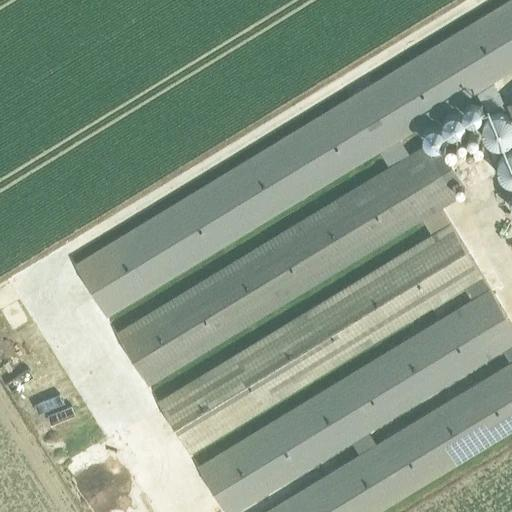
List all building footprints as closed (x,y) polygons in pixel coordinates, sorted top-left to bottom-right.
[(482,275),(451,223),(441,206),(458,195),(426,144),(409,155),(398,137),(511,68),(511,0),(508,0),(75,263),(107,314),(383,147),(393,164),(117,332),(148,383),(424,216),(434,233),(159,401),(190,452),(465,285),(474,299),(198,466),(226,511),(239,511),(505,351),(511,362),(264,511),(380,511),(511,432),(511,323),(502,308),(482,275)] [(466,108),(465,110),(466,113),(467,116),(469,118),(471,119),(474,119),(477,119),(479,118),(481,116),(482,113),(483,110),(482,108),(481,105),(479,103),(477,102),(474,102),(471,102),(469,103),(467,105),(466,108)] [(445,118),(444,121),(445,124),(446,127),(448,130),(450,131),(453,133),(456,133),(459,133),(462,131),(464,130),(466,127),(467,124),(467,121),(467,118),(466,116),(464,113),(462,111),(459,110),(456,110),(453,110),(450,111),(448,113),(446,116),(445,118)] [(483,125),(482,129),(483,133),(484,136),(486,140),(489,142),(492,144),(495,146),(499,146),(503,146),(507,144),(510,142),(511,140),(511,117),(510,116),(507,114),(503,112),(499,112),(495,112),(492,114),(489,116),(486,118),(484,122),(483,125)] [(424,131),(424,134),(424,137),(425,140),(427,142),(430,144),(432,145),(435,146),(438,145),(441,144),(444,142),(445,140),(447,137),(447,134),(447,131),(445,128),(444,126),(441,124),(438,123),(435,123),(432,123),(430,124),(427,126),(425,128),(424,131)] [(498,162),(497,166),(498,170),(499,174),(501,177),(504,180),(507,182),(511,183),(511,182),(511,149),(511,150),(507,151),(504,153),(501,156),(499,159),(498,162)] [(133,511),(119,462),(86,472),(97,508),(111,504),(113,511),(133,511)]
